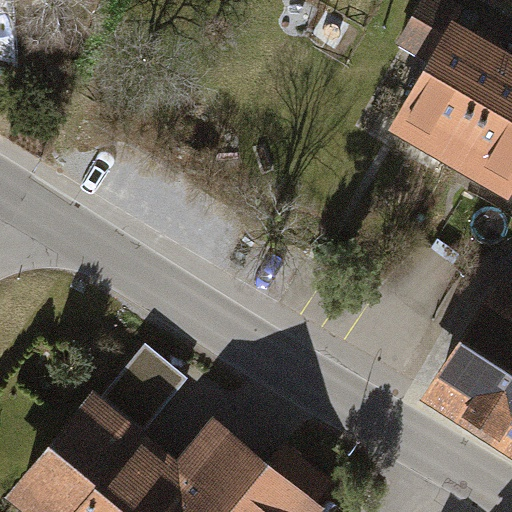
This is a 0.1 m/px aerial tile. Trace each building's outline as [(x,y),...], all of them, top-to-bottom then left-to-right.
[(447,159),(511,48),(458,17),(465,6),(454,0),(420,0),(396,42),(425,59),(387,125),(447,159)] [(511,48),(447,159),(509,195),(511,188),(511,48)] [(511,278),(508,276),(430,396),(511,448),(511,278)] [(87,511),(107,487),(93,476),(138,422),(91,384),(3,492),(27,511),(87,511)] [(244,511),(228,498),(265,452),(212,409),(176,453),(200,473),(168,511),(244,511)] [(87,511),(168,511),(200,473),(176,453),(138,422),(93,476),(107,487),(87,511)] [(228,498),(244,511),(315,511),(324,502),(319,498),(333,480),(283,440),(270,456),(265,452),(228,498)]
